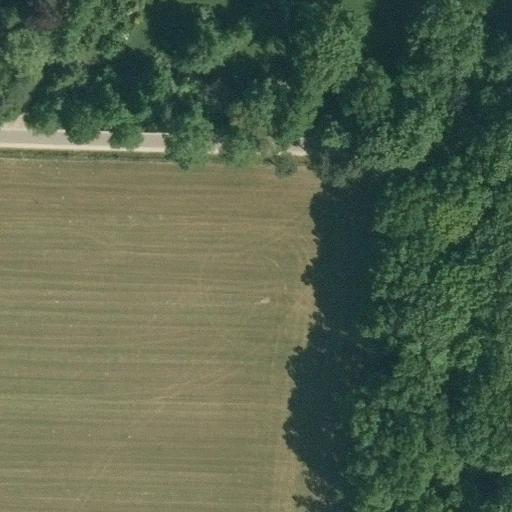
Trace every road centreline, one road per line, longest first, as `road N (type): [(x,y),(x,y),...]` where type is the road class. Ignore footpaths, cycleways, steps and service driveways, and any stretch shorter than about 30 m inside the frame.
road 1 (unclassified): [(0,139),(511,158)]
road 2 (unknown): [(15,139),(70,0)]
